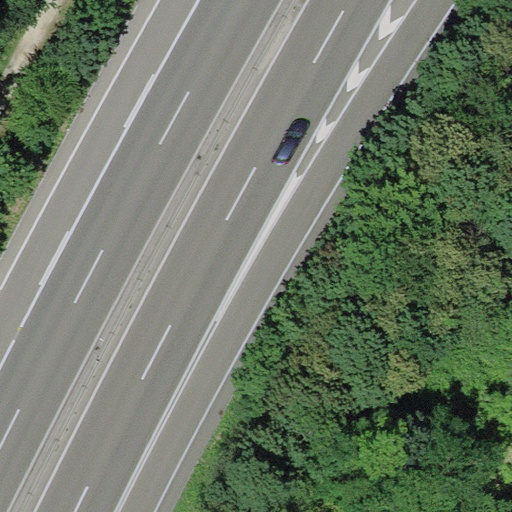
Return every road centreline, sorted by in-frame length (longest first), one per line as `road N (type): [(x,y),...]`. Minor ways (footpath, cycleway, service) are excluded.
road 1 (motorway): [(143,511),(319,178),(452,0)]
road 2 (motorway): [(77,511),(223,229),(355,0)]
road 3 (motorway): [(232,0),(0,468)]
road 4 (motorway): [(178,0),(0,348)]
road 5 (track): [(64,0),(0,115)]
